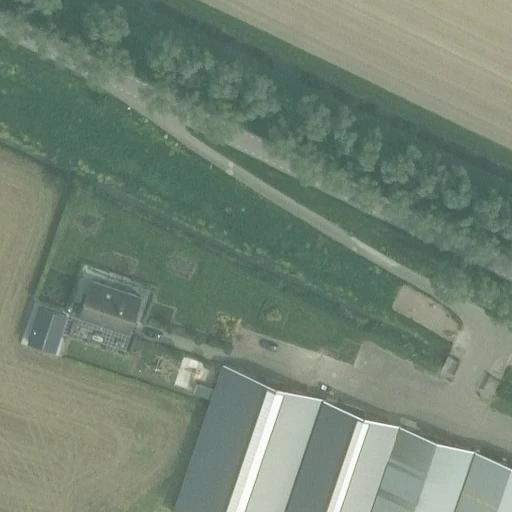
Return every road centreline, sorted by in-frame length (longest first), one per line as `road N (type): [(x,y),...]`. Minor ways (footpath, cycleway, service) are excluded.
road 1 (residential): [(511,330),(276,198),(184,136),(143,94)]
road 2 (tertiary): [(511,273),(143,94)]
road 3 (tertiary): [(143,94),(0,24)]
